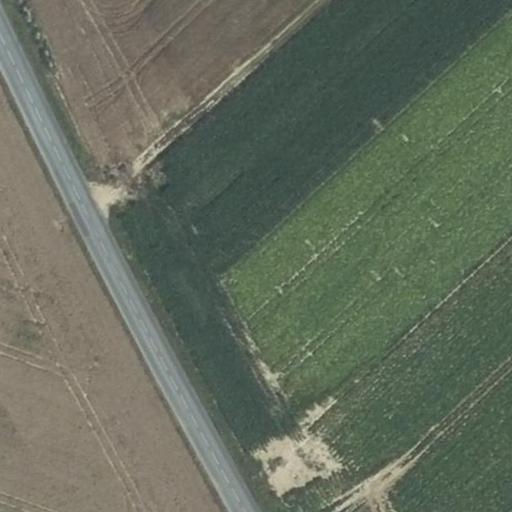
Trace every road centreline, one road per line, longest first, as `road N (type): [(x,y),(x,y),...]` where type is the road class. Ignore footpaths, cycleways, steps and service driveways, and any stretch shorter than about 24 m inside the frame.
road 1 (tertiary): [(0,34),(87,219),(246,511)]
road 2 (track): [(322,0),(87,219)]
